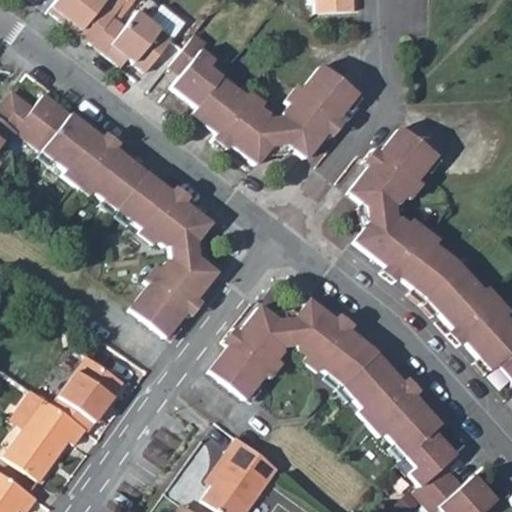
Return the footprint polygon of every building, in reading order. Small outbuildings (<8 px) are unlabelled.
[(53,0),(46,10),(62,24),(65,21),(77,30),(74,34),(88,45),(108,19),(117,8),(123,0),(103,0),(101,3),(96,0),(53,0)] [(312,0),(313,16),(350,14),(348,0),(312,0)] [(108,19),(88,45),(113,65),(120,57),(140,74),(167,42),(132,14),(120,29),(108,19)] [(65,21),(62,24),(74,34),(77,30),(65,21)] [(190,37),(169,63),(180,72),(176,77),(167,89),(192,109),(186,117),(212,137),(225,147),(250,167),(264,150),(284,148),(301,160),(320,136),(332,122),(351,97),(316,69),(296,93),(284,108),(278,116),(278,121),(263,122),(262,118),(255,112),(240,100),(204,72),(209,64),(196,53),(202,46),(190,37)] [(169,63),(166,68),(176,77),(180,72),(169,63)] [(279,104),(284,108),(296,93),(291,89),(279,104)] [(244,95),(240,100),(255,112),(259,107),(244,95)] [(0,146),(4,149),(16,134),(48,160),(64,172),(61,178),(87,198),(91,194),(138,231),(154,243),(161,248),(164,248),(166,265),(163,264),(157,272),(144,288),(126,313),(161,341),(181,316),(193,301),(213,275),(195,262),(192,244),(207,225),(182,206),(168,195),(113,152),(99,141),(44,98),(32,113),(11,96),(0,110),(0,146)] [(332,122),(320,136),(326,141),(337,126),(332,122)] [(374,156),(364,170),(344,195),(362,210),(364,226),(349,245),(380,270),(393,280),(423,304),(449,332),(461,346),(486,373),(493,368),(511,388),(511,333),(501,322),(505,317),(481,292),(477,295),(452,269),(429,252),(433,247),(406,225),(402,230),(393,224),(388,224),(386,207),(391,207),(398,197),(410,183),(429,159),(394,131),(374,156)] [(104,136),(99,141),(113,152),(117,147),(104,136)] [(212,137),(208,142),(222,153),(225,147),(212,137)] [(369,152),(358,165),(364,170),(374,156),(369,152)] [(410,183),(398,197),(404,202),(416,187),(410,183)] [(172,189),(168,195),(182,206),(186,200),(172,189)] [(154,243),(138,231),(135,235),(150,247),(154,243)] [(140,285),(144,288),(157,272),(152,269),(140,285)] [(380,270),(377,274),(390,285),(393,280),(380,270)] [(193,301),(181,316),(187,319),(198,305),(193,301)] [(234,334),(222,349),(203,373),(222,389),(238,401),(258,377),(270,361),(277,352),(276,349),(293,346),(294,351),(300,357),(316,369),(328,379),(340,386),(360,409),(356,413),(378,438),(382,434),(413,468),(406,475),(417,487),(409,494),(425,511),(432,511),(436,509),(438,511),(481,511),(492,503),(470,477),(458,487),(454,492),(436,471),(440,467),(451,457),(431,433),(436,427),(410,398),(398,385),(371,354),(345,333),(329,321),(305,302),(289,321),(273,323),(255,308),(234,334)] [(334,317),(329,321),(345,333),(348,328),(334,317)] [(229,330),(217,344),(222,349),(234,334),(229,330)] [(449,332),(444,337),(456,350),(461,346),(449,332)] [(316,369),(300,357),(297,361),(313,373),(316,369)] [(84,359),(49,408),(81,431),(84,433),(119,385),(84,359)] [(270,361),(258,377),(261,380),(275,365),(270,361)] [(404,380),(398,385),(410,398),(414,393),(404,380)] [(28,393),(7,421),(20,431),(41,402),(28,393)] [(41,402),(20,431),(1,457),(37,482),(65,443),(70,445),(81,431),(49,408),(41,402)] [(208,487),(198,501),(214,511),(244,511),(274,471),(232,438),(221,453),(225,456),(205,484),(208,487)] [(221,453),(191,495),(198,501),(208,487),(205,484),(225,456),(221,453)] [(458,487),(440,467),(436,471),(454,492),(458,487)] [(23,511),(32,500),(0,476),(0,511),(14,511),(15,511),(16,511),(23,511)]
